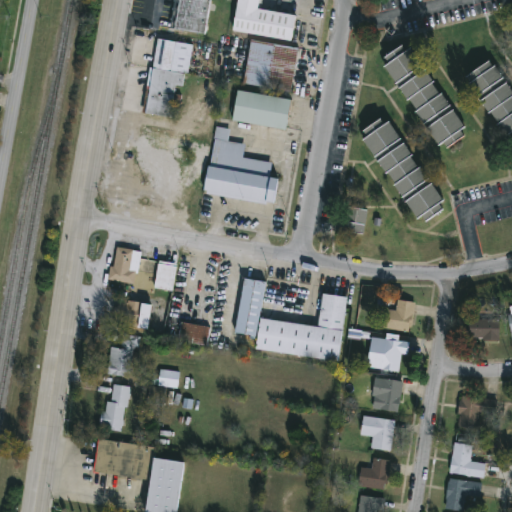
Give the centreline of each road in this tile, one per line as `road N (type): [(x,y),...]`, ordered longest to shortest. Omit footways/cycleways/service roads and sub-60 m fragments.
road 1 (tertiary): [(39,511),(119,0)]
road 2 (residential): [(82,219),(380,274),(511,262)]
road 3 (residential): [(301,257),(347,0)]
road 4 (residential): [(417,511),(448,273)]
road 5 (residential): [(0,190),(32,0)]
